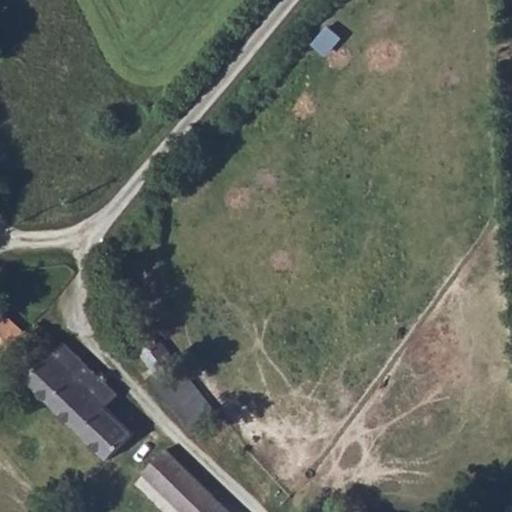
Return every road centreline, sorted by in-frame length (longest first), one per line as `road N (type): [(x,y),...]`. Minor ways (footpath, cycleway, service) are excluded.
road 1 (track): [(6,246),(86,244),(80,294),(93,336),(144,401),(260,511)]
road 2 (unclassified): [(86,244),(289,0)]
